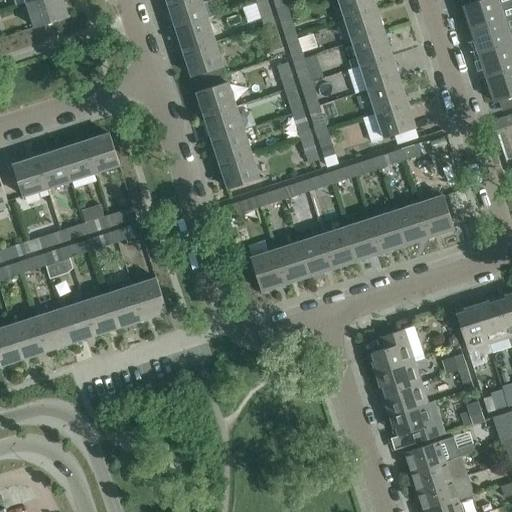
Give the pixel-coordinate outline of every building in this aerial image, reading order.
[(62,0),(37,0),(27,3),(35,28),(68,17),(62,0)] [(207,18),(200,0),(181,0),(168,4),(176,28),(207,18)] [(263,0),(256,3),(262,22),(273,18),(266,0),(263,0)] [(272,0),(277,13),(287,10),(284,0),(272,0)] [(375,8),(372,0),(339,0),(345,18),(375,8)] [(504,19),(497,0),(479,0),(463,6),(471,30),(504,19)] [(383,32),(375,8),(345,18),(353,42),(383,32)] [(277,13),(283,32),(294,29),(287,10),(277,13)] [(215,42),(207,18),(176,28),(184,52),(191,50),(215,42)] [(511,43),(504,19),(471,30),(479,54),(511,43)] [(273,58),(284,55),(276,28),(265,32),(273,58)] [(391,56),(383,32),(353,42),(361,66),(391,56)] [(293,61),(303,58),(297,39),(286,42),(293,61)] [(215,42),(191,50),(184,52),(192,77),(194,76),(222,66),(215,42)] [(511,69),(511,43),(479,54),(487,78),(511,69)] [(399,80),(391,56),(361,66),(369,90),(399,80)] [(293,61),(299,81),(309,77),(303,58),(293,61)] [(276,66),(282,85),(293,81),(287,62),(276,66)] [(222,66),(194,76),(199,91),(197,92),(205,116),(235,106),(227,81),(222,66)] [(511,69),(487,78),(495,102),(511,96),(511,69)] [(407,104),(399,80),(369,90),(376,114),(399,107),(407,104)] [(308,110),(318,106),(312,87),(302,91),(308,110)] [(291,114),(302,111),(296,92),(285,95),(291,114)] [(407,104),(399,107),(376,114),(384,138),(415,128),(407,104)] [(243,130),(235,106),(205,116),(213,140),(243,130)] [(308,110),(314,129),(324,126),(318,106),(308,110)] [(291,114),(297,134),(309,130),(302,111),(291,114)] [(251,154),(243,130),(213,140),(221,164),(251,154)] [(119,164),(110,134),(85,142),(95,172),(119,164)] [(333,154),(328,136),(317,139),(323,157),(333,154)] [(318,159),(312,140),(301,144),(307,163),(318,159)] [(429,152),(426,141),(402,149),(405,159),(429,152)] [(95,172),(85,142),(61,150),(71,180),(95,172)] [(381,167),(405,159),(402,149),(378,157),(381,167)] [(71,180),(61,150),(37,158),(47,188),(71,180)] [(251,154),(221,164),(228,189),(259,178),(251,154)] [(357,175),(381,167),(378,157),(354,165),(357,175)] [(37,158),(13,166),(23,196),(47,188),(37,158)] [(333,183),(357,175),(354,165),(330,173),(333,183)] [(309,191),(333,183),(330,173),(305,181),(309,191)] [(285,199),(309,191),(305,181),(281,188),(285,199)] [(261,207),(285,199),(281,188),(257,196),(261,207)] [(454,229),(444,195),(420,203),(430,236),(454,229)] [(257,196),(252,198),(233,204),(237,214),(261,207),(257,196)] [(430,236),(420,203),(395,211),(406,244),(430,236)] [(137,218),(134,208),(110,216),(113,225),(137,218)] [(406,244),(395,211),(371,219),(382,252),(406,244)] [(89,233),(113,225),(110,216),(86,223),(89,233)] [(382,252),(371,219),(347,227),(358,260),(382,252)] [(65,241),(89,233),(86,223),(61,231),(65,241)] [(142,234),(139,224),(115,232),(118,242),(142,234)] [(358,260),(347,227),(323,235),(334,268),(358,260)] [(36,251),(65,241),(61,231),(32,241),(36,251)] [(94,250),(118,242),(115,232),(90,239),(94,250)] [(334,268),(323,235),(299,242),(310,276),(334,268)] [(70,257),(94,250),(90,239),(66,247),(70,257)] [(0,260),(1,262),(30,253),(27,242),(0,250),(0,260)] [(310,276),(299,242),(275,250),(285,283),(310,276)] [(46,265),(70,257),(66,247),(42,255),(46,265)] [(285,283),(275,250),(251,258),(261,291),(285,283)] [(21,273),(46,265),(42,255),(18,263),(21,273)] [(0,279),(21,273),(18,263),(0,268),(0,279)] [(167,311),(156,278),(132,286),(143,319),(167,311)] [(143,319),(132,286),(108,294),(119,327),(143,319)] [(119,327),(108,294),(84,302),(95,335),(119,327)] [(511,336),(511,296),(498,301),(509,337),(511,336)] [(509,337),(498,301),(478,308),(490,343),(509,337)] [(95,335),(84,302),(60,310),(71,343),(95,335)] [(490,343),(478,308),(456,315),(472,366),(486,361),(484,355),(492,353),(489,344),(490,343)] [(71,343),(60,310),(36,317),(47,351),(71,343)] [(47,351),(36,317),(12,325),(22,358),(47,351)] [(0,365),(22,358),(12,325),(0,329),(0,365)] [(381,337),(385,348),(372,353),(379,374),(424,359),(413,326),(404,329),(381,337)] [(458,370),(465,368),(461,354),(453,357),(458,370)] [(427,367),(424,359),(379,374),(386,394),(422,382),(417,370),(427,367)] [(465,368),(458,370),(462,384),(470,382),(465,368)] [(428,402),(422,382),(386,394),(392,415),(428,402)] [(399,436),(407,433),(412,432),(416,443),(445,433),(434,400),(428,402),(392,415),(399,436)] [(473,424),(483,421),(478,404),(468,407),(473,424)] [(511,439),(511,411),(496,416),(504,442),(511,439)] [(454,437),(446,439),(405,452),(411,472),(447,461),(462,456),(474,452),(472,444),(458,448),(454,437)] [(462,456),(447,461),(411,472),(418,492),(453,480),(468,476),(462,456)] [(459,500),(453,480),(418,492),(424,511),(459,500)] [(511,482),(501,486),(504,497),(511,494),(511,482)] [(463,511),(459,500),(424,511),(463,511)]
